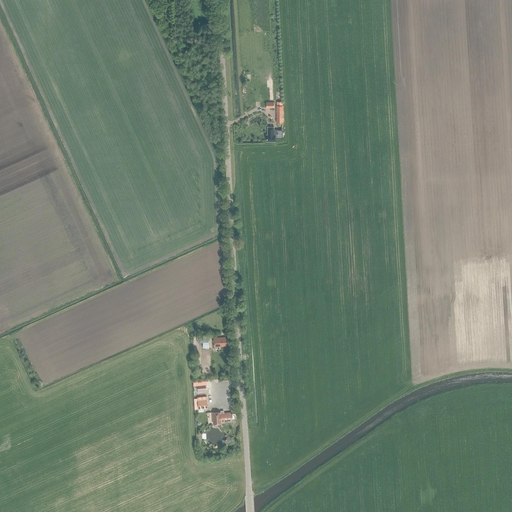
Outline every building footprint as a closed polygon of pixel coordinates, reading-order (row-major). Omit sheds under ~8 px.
[(275,138),(282,137),(282,130),(274,130),(274,127),(267,127),(268,135),(266,135),(266,141),(275,141),(275,138)] [(212,337),(212,334),(199,335),(200,343),(202,343),(203,348),(208,348),(207,342),(208,342),(208,337),(212,337)] [(228,339),(226,339),(226,337),(214,338),(215,347),(226,346),(226,344),(228,344),(228,339)] [(205,384),(196,385),(197,392),(206,391),(205,384)] [(203,409),(207,409),(206,397),(197,398),(198,409),(203,409)] [(231,414),(231,412),(224,413),(221,413),(222,412),(213,412),(213,424),(221,423),(221,421),(231,421),(231,419),(233,419),(232,414),(231,414)]
